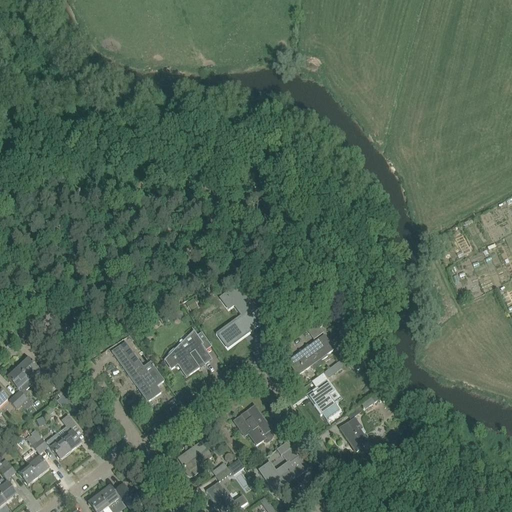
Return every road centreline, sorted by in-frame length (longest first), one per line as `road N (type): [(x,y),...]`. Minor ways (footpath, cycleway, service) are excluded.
road 1 (residential): [(346,508),(350,477),(266,361)]
road 2 (residential): [(146,430),(59,308)]
road 3 (residential): [(151,439),(266,361)]
road 4 (residential): [(48,511),(127,455),(146,430)]
